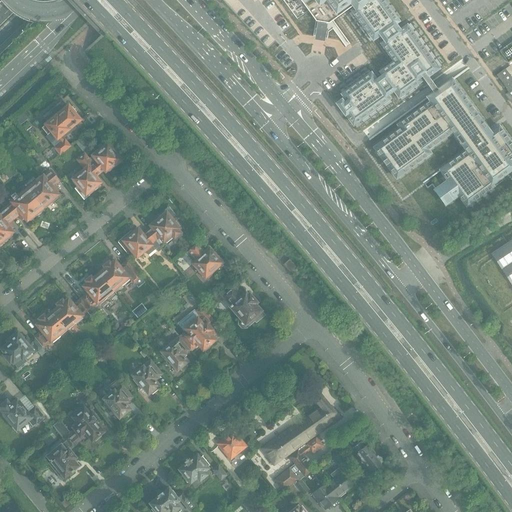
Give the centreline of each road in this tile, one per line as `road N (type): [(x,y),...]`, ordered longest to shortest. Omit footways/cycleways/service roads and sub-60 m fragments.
road 1 (primary): [(88,0),(340,281),(511,500)]
road 2 (primary): [(511,467),(356,269),(115,0)]
road 3 (primary): [(150,0),(347,224),(511,431)]
road 4 (primary): [(511,395),(343,177),(184,0)]
road 5 (residential): [(83,511),(312,327)]
road 6 (residential): [(0,303),(176,169)]
road 7 (residential): [(176,169),(312,327)]
road 8 (residential): [(422,470),(312,327)]
road 9 (residential): [(93,78),(176,169)]
